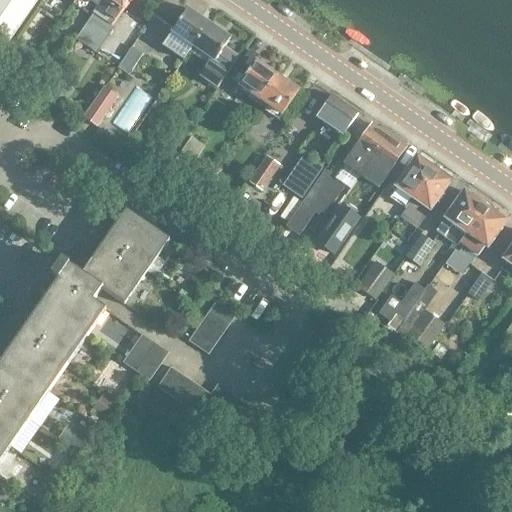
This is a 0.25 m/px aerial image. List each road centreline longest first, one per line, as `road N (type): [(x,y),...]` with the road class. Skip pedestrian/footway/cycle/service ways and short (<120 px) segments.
road 1 (residential): [(242,389),(297,304),(67,146),(18,138)]
road 2 (tertiary): [(511,182),(243,0)]
